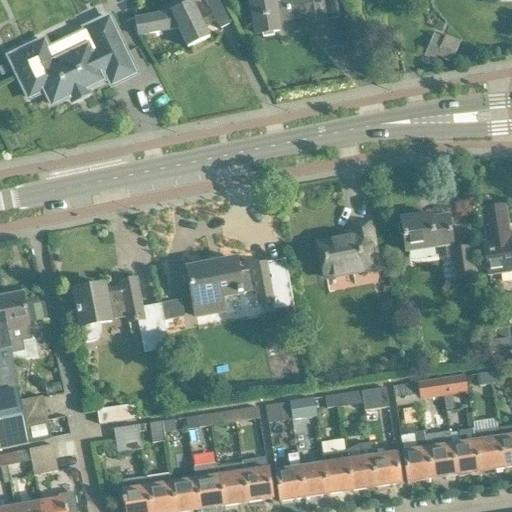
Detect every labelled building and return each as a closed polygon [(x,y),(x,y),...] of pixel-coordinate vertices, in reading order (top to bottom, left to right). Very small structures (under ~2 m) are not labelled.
[(250,0),(251,5),(253,16),(256,36),(279,32),(278,22),(306,17),(307,23),(323,20),(319,0),(250,0)] [(209,39),(192,2),(170,12),(134,20),(138,37),(178,29),(188,49),(209,39)] [(9,58),(18,76),(29,99),(45,92),(52,106),(103,82),(100,76),(105,73),(112,86),(136,75),(109,18),(85,29),(86,32),(49,50),(44,41),(25,50),(9,58)] [(462,43),(437,33),(427,57),(441,62),(442,59),(452,64),(462,43)] [(483,244),(487,264),(489,276),(511,272),(511,231),(508,228),(504,207),(482,211),(488,243),(483,244)] [(401,221),(404,241),(405,253),(436,248),(436,247),(453,245),(449,217),(432,219),(431,217),(401,221)] [(377,268),(373,246),(369,227),(353,230),(354,238),(319,244),(325,278),(377,268)] [(469,248),(454,250),(452,250),(456,280),(473,278),(469,248)] [(251,267),(251,271),(238,274),(235,261),(187,270),(196,320),(226,314),(223,299),(256,293),(258,306),(274,303),(267,264),(251,267)] [(102,330),(102,325),(112,323),(111,320),(127,317),(128,324),(139,322),(145,353),(169,348),(161,305),(142,309),(136,280),(120,283),(122,292),(106,295),(105,286),(73,292),(80,329),(81,329),(84,344),(93,343),(96,341),(99,339),(102,334),(102,330)] [(1,298),(13,363),(38,359),(34,340),(31,341),(28,328),(30,328),(23,293),(1,298)] [(21,402),(13,363),(1,298),(0,297),(0,446),(1,451),(29,445),(25,426),(21,402)] [(381,299),(378,305),(380,312),(386,315),(392,313),(395,307),(394,301),(388,298),(381,299)] [(511,347),(511,339),(485,342),(486,355),(511,352),(511,347)] [(511,369),(491,373),(493,386),(511,383),(511,369)] [(478,389),(493,386),(491,373),(476,375),(478,389)] [(443,380),(447,411),(454,409),(452,396),(467,394),(464,376),(443,380)] [(446,411),(447,411),(443,380),(418,384),(421,401),(443,397),(446,411)] [(420,401),(421,401),(418,384),(393,388),(395,400),(419,396),(420,401)] [(363,393),(366,411),(388,408),(386,390),(363,393)] [(364,412),(366,411),(363,393),(339,396),(341,408),(363,405),(364,412)] [(326,410),(341,408),(339,396),(325,398),(326,410)] [(48,422),(43,398),(21,402),(25,426),(48,422)] [(315,400),(292,403),(293,415),(294,421),(318,418),(315,400)] [(292,415),(293,415),(292,403),(265,407),(268,425),(293,421),(292,415)] [(97,411),(99,425),(139,419),(137,406),(97,411)] [(259,420),(258,408),(246,410),(248,422),(259,420)] [(511,424),(511,412),(485,413),(486,424),(511,424)] [(211,416),(212,427),(223,426),(221,414),(211,416)] [(187,431),(212,427),(211,416),(186,419),(187,431)] [(163,422),(164,434),(175,432),(174,421),(163,422)] [(117,455),(142,451),(138,426),(113,430),(117,455)] [(163,445),(160,426),(148,428),(151,447),(163,445)] [(505,469),(511,468),(511,427),(499,429),(505,469)] [(481,473),(505,469),(499,429),(475,433),(481,473)] [(481,473),(475,433),(473,433),(473,431),(451,434),(457,477),(481,473)] [(359,432),(335,435),(337,447),(360,445),(359,432)] [(433,480),(426,437),(425,437),(425,433),(415,435),(417,451),(403,453),(408,484),(433,480)] [(457,477),(451,434),(449,434),(449,433),(426,437),(433,480),(457,477)] [(378,488),(373,457),(371,457),(369,445),(359,446),(348,452),(354,492),(378,488)] [(32,464),(56,460),(53,446),(29,450),(31,462),(32,464)] [(7,467),(31,462),(29,450),(5,456),(7,467)] [(330,496),(354,492),(348,452),(346,453),(324,456),(330,496)] [(373,457),(378,488),(401,485),(396,454),(373,457)] [(306,499),(301,468),(299,468),(297,455),(288,456),(290,470),(275,472),(280,503),(306,499)] [(11,484),(7,467),(5,456),(0,456),(0,468),(0,469),(4,485),(11,484)] [(306,499),(330,496),(324,456),(322,456),(323,465),(301,468),(306,499)] [(243,462),(250,504),(272,500),(266,459),(243,462)] [(56,460),(32,464),(34,477),(58,472),(56,460)] [(225,508),(250,504),(243,462),(241,462),(241,464),(219,468),(225,508)] [(225,508),(219,468),(217,468),(217,465),(195,468),(201,511),(225,508)] [(176,511),(195,511),(201,511),(195,468),(193,469),(195,480),(172,484),(176,511)] [(176,511),(172,484),(171,475),(147,478),(152,511),(176,511)] [(126,511),(152,511),(147,478),(122,482),(124,500),(122,500),(123,505),(125,505),(126,511)] [(39,504),(40,511),(77,511),(75,498),(39,504)]
